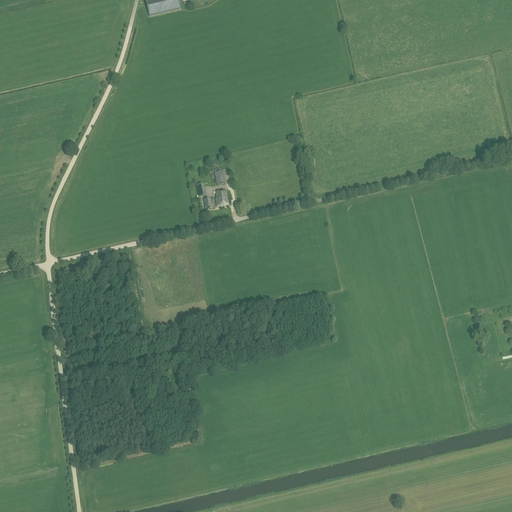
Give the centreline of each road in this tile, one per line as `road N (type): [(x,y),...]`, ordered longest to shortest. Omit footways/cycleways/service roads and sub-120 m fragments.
road 1 (unclassified): [(232,221),(511,155)]
road 2 (track): [(135,8),(118,67),(56,193),(47,263)]
road 3 (track): [(47,263),(77,511)]
road 4 (track): [(47,263),(232,221)]
